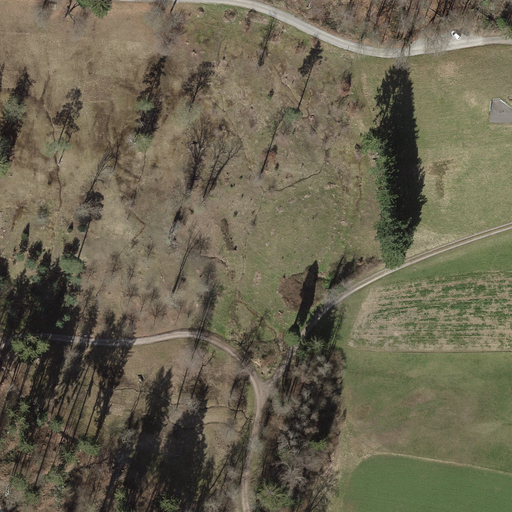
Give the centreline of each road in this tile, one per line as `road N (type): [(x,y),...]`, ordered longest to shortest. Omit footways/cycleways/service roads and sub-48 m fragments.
road 1 (track): [(511,225),(408,260),(342,294),(296,336),(261,395)]
road 2 (track): [(261,395),(237,352),(189,331),(0,341)]
road 3 (track): [(231,0),(374,51),(415,51)]
road 4 (track): [(261,395),(239,483),(244,511)]
